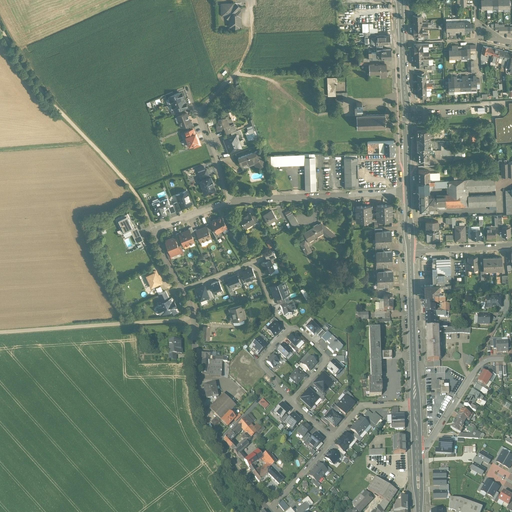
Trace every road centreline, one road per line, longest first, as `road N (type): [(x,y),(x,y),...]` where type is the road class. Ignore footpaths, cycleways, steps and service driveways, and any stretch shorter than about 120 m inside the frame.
road 1 (residential): [(268,508),(205,419),(182,290)]
road 2 (track): [(138,197),(43,93),(0,28)]
road 3 (track): [(193,320),(0,332)]
road 4 (secondary): [(407,192),(399,0)]
road 5 (residential): [(230,201),(407,192)]
road 6 (residential): [(290,329),(252,261),(182,290)]
road 7 (secondary): [(415,403),(409,251)]
road 8 (residential): [(182,290),(153,231),(230,201)]
